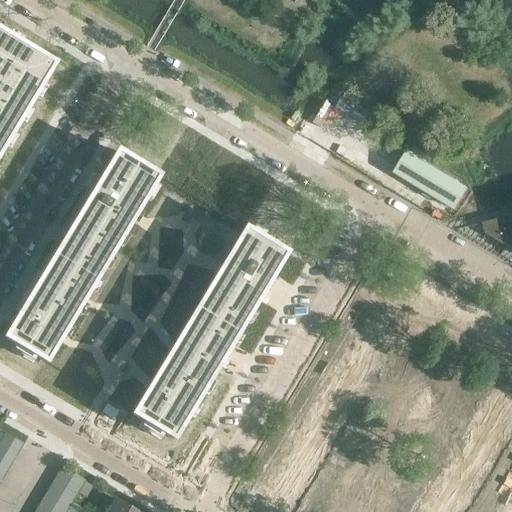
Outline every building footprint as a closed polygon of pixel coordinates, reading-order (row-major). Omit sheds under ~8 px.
[(0,152),(53,65),(0,32),(0,152)] [(19,313),(4,338),(45,363),(157,176),(115,152),(100,178),(101,179),(93,192),(92,191),(45,268),(51,272),(24,316),(19,313)] [(511,215),(480,223),(484,240),(511,256),(511,215)] [(146,389),(131,415),(172,440),(257,299),(255,298),(260,289),(262,290),(284,253),(243,229),(173,346),(178,349),(151,392),(146,389)] [(340,350),(256,490),(291,511),(298,511),(312,490),(307,486),(333,443),(338,446),(409,329),(368,304),(346,341),(347,342),(342,351),(340,350)] [(511,391),(495,381),(416,511),(472,511),(511,446),(511,444),(511,443),(511,391)] [(22,444),(5,433),(3,435),(0,440),(0,447),(14,456),(22,444)] [(0,464),(7,469),(14,456),(0,447),(0,464)] [(61,467),(54,480),(76,493),(82,483),(83,480),(61,467)] [(54,480),(46,493),(68,506),(70,503),(75,494),(76,493),(54,480)] [(91,488),(82,483),(76,493),(75,494),(85,499),(91,488)] [(46,493),(38,505),(49,511),(64,511),(68,506),(46,493)] [(134,511),(114,499),(106,511),(134,511)] [(74,511),(77,508),(70,503),(68,506),(64,511),(74,511)]
